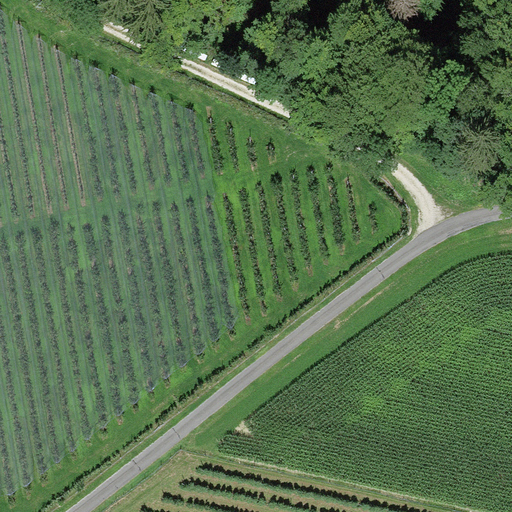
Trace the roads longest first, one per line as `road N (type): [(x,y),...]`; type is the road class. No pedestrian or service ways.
road 1 (unclassified): [(79,511),(397,260),(443,230),(511,214)]
road 2 (track): [(443,230),(420,194),(374,155),(114,28),(75,0)]
